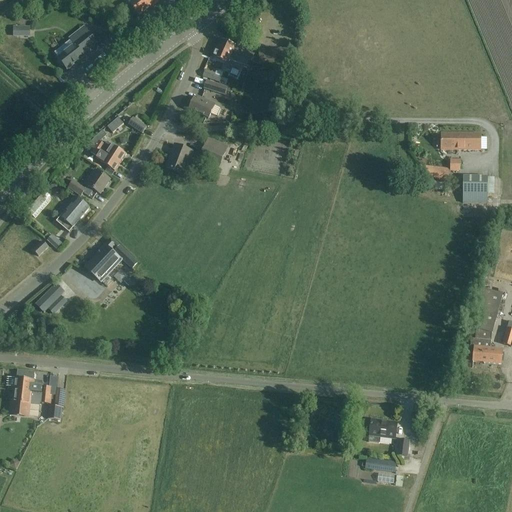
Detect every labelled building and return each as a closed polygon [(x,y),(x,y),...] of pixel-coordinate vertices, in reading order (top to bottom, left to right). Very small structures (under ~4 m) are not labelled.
[(128,4),(138,17),(158,3),(157,2),(159,0),(128,0),(128,2),(128,4)] [(14,29),(14,37),(29,37),(29,29),(14,29)] [(82,55),(97,44),(88,32),(73,44),(70,41),(54,54),(58,59),(59,61),(58,62),(62,67),(63,66),(67,71),(84,57),(82,55)] [(221,40),(218,48),(249,62),(249,61),(251,62),(254,55),(235,47),(221,40)] [(218,48),(214,58),(228,64),(225,70),(231,73),(232,70),(239,73),(242,66),(246,67),(249,62),(218,48)] [(298,50),(258,51),(259,65),(298,64),(298,50)] [(215,75),(205,71),(203,78),(219,83),(221,78),(215,75)] [(207,82),(205,89),(204,90),(225,96),(227,89),(207,82)] [(189,111),(209,120),(211,115),(215,116),(217,116),(220,110),(214,107),(215,106),(201,100),(198,98),(196,101),(194,100),(189,111)] [(142,135),(146,129),(146,128),(133,119),(128,126),(142,135)] [(441,137),(441,147),(441,149),(457,149),(457,151),(480,151),(480,136),(457,135),(457,137),(441,137)] [(216,137),(214,146),(221,147),(221,146),(233,147),(234,140),(216,137)] [(98,142),(95,147),(121,164),(126,155),(107,143),(105,146),(98,142)] [(225,154),(206,145),(201,156),(221,164),(225,154)] [(166,169),(184,176),(189,162),(185,161),(188,151),(175,146),(166,169)] [(91,154),(89,156),(96,160),(115,173),(121,164),(95,147),(91,154)] [(450,162),(449,172),(460,172),(460,162),(450,162)] [(417,177),(448,180),(449,170),(418,166),(417,177)] [(85,191),(83,194),(89,198),(93,191),(100,195),(110,181),(95,171),(91,177),(93,179),(85,190),(85,191)] [(463,204),(487,205),(487,178),(463,178),(463,204)] [(73,182),(68,189),(81,197),(83,194),(85,191),(85,190),(73,182)] [(43,213),(59,197),(52,191),(37,207),(43,213)] [(77,199),(56,223),(69,234),(89,209),(77,199)] [(55,239),(62,245),(68,239),(60,232),(55,239)] [(87,270),(101,283),(122,261),(131,270),(137,264),(110,239),(99,251),(101,252),(97,256),(99,258),(93,264),(92,264),(90,264),(88,266),(88,268),(89,268),(87,270)] [(33,252),(38,258),(48,249),(43,243),(33,252)] [(72,280),(49,304),(54,308),(58,305),(64,311),(83,291),(72,280)] [(479,289),(471,318),(468,328),(476,330),(475,340),(471,340),(470,348),(474,348),(473,363),(501,366),(502,351),(490,350),(492,334),(502,295),(479,289)] [(511,330),(507,329),(505,335),(502,344),(511,347),(511,330)] [(173,354),(166,351),(163,361),(169,363),(173,354)] [(16,379),(15,391),(49,395),(49,396),(51,396),(56,397),(57,390),(58,382),(58,379),(51,378),(50,378),(50,381),(49,385),(42,384),(42,383),(39,382),(34,382),(34,381),(33,381),(34,374),(18,372),(17,379),(16,379)] [(68,401),(70,385),(61,384),(60,391),(64,392),(63,400),(68,401)] [(49,395),(15,391),(14,401),(11,401),(10,415),(26,416),(27,406),(37,407),(37,404),(50,405),(51,396),(49,396),(49,395)] [(49,408),(48,420),(60,422),(61,409),(49,408)] [(0,422),(7,424),(9,412),(0,410),(0,422)] [(369,437),(395,441),(397,425),(371,421),(369,437)] [(398,440),(396,457),(408,459),(410,442),(398,440)] [(365,470),(385,472),(395,474),(396,464),(366,460),(365,470)]
